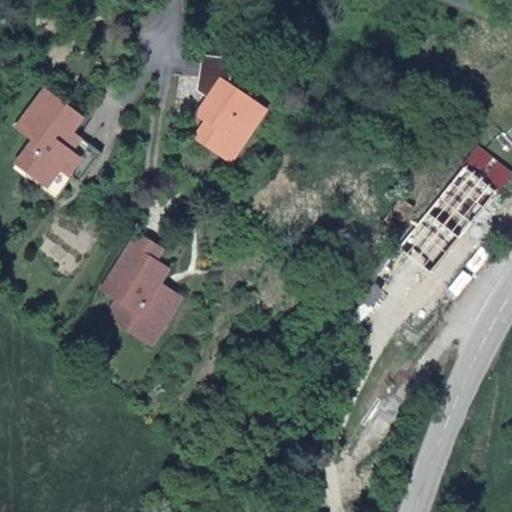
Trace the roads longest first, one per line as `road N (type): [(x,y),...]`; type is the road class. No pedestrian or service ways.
road 1 (unknown): [(486,340),(434,327),(407,340),(364,406),(324,511)]
road 2 (secondary): [(511,300),(472,360),(417,511)]
